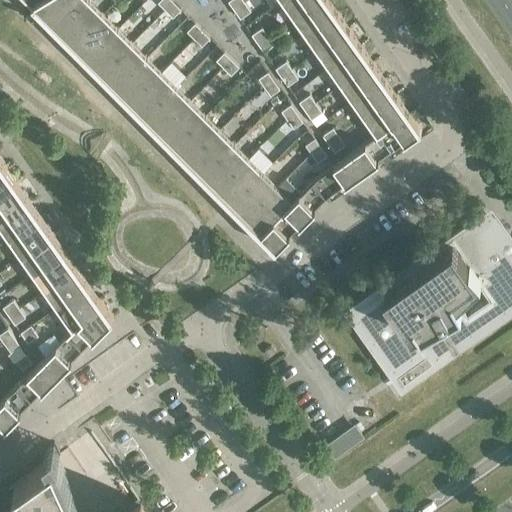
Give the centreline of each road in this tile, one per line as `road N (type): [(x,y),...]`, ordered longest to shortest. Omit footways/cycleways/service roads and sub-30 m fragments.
road 1 (unclassified): [(364,0),(457,131),(452,147),(275,274)]
road 2 (unclassified): [(0,467),(204,326)]
road 3 (unclassified): [(327,511),(204,326)]
